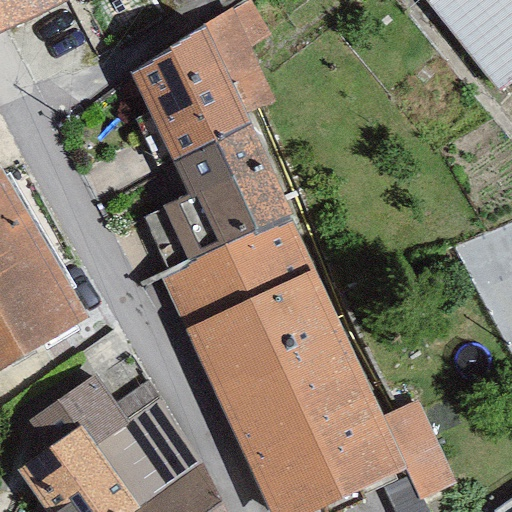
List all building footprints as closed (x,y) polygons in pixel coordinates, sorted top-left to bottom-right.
[(72,0),(0,0),(0,14),(8,29),(72,0)] [(270,33),(250,0),(142,60),(221,237),(294,204),(252,111),(274,99),(250,47),(270,33)] [(0,361),(96,302),(0,147),(0,361)] [(221,237),(161,265),(274,511),(306,511),(412,464),(429,502),(461,483),(419,399),(385,414),(294,204),(221,237)] [(227,511),(153,381),(129,394),(104,365),(36,412),(59,437),(29,459),(71,511),(227,511)]
